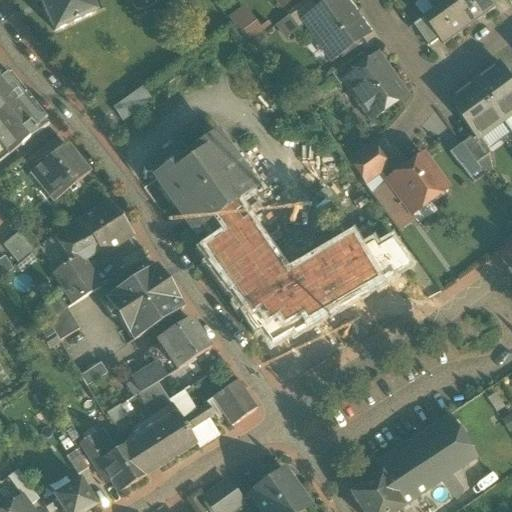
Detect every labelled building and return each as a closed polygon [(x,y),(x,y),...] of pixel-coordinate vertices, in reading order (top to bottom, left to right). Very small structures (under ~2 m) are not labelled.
[(39,0),(54,32),(95,13),(89,0),(39,0)] [(306,25),(332,60),(367,35),(341,0),(333,0),(318,11),(304,21),(306,25)] [(453,33),(466,23),(449,0),(429,0),(428,2),(434,11),(424,19),(439,40),(443,46),(456,37),(453,33)] [(449,0),(466,23),(479,14),(483,18),(495,9),(489,1),(488,0),(449,0)] [(288,17),(298,31),(306,25),(304,21),(318,11),(311,1),(288,17)] [(262,32),(244,6),(227,18),(245,44),(262,32)] [(298,31),(288,17),(275,27),(285,40),(298,31)] [(413,26),(429,47),(439,40),(424,19),(413,26)] [(332,75),(340,86),(345,83),(343,81),(368,64),(361,54),(332,75)] [(361,111),(370,123),(391,108),(390,106),(405,95),(386,69),(383,71),(374,59),(368,64),(343,81),(345,83),(363,110),(361,111)] [(477,83),(476,84),(503,121),(511,114),(511,77),(509,77),(501,66),(485,77),(486,79),(478,84),(477,83)] [(0,114),(22,97),(25,95),(6,71),(0,75),(0,114)] [(479,138),(503,121),(476,84),(475,84),(476,86),(468,91),(467,90),(451,102),(459,112),(459,116),(464,124),(468,125),(475,135),(478,139),(479,138)] [(143,88),(113,110),(122,123),(137,112),(136,110),(151,100),(143,88)] [(0,162),(46,127),(22,97),(0,114),(0,162)] [(511,114),(503,121),(511,133),(511,114)] [(511,134),(511,133),(503,121),(479,138),(489,151),(511,134)] [(194,234),(198,232),(197,231),(203,227),(235,204),(252,192),(253,193),(256,191),(216,135),(188,155),(189,157),(184,160),(183,158),(180,160),(155,178),(175,207),(179,205),(186,215),(190,212),(193,217),(189,220),(186,222),(194,234)] [(463,144),(477,164),(489,155),(491,154),(489,151),(479,138),(478,139),(475,135),(463,144)] [(477,164),(463,144),(450,154),(468,179),(481,170),(477,164)] [(145,164),(155,178),(180,160),(170,145),(145,164)] [(42,190),(53,204),(89,175),(66,146),(33,173),(44,187),(42,190)] [(349,163),(365,185),(381,174),(387,169),(371,147),(349,163)] [(489,155),(477,164),(481,170),(484,174),(492,168),(489,155)] [(387,182),(408,211),(444,185),(423,156),(387,182)] [(35,195),(42,190),(44,187),(33,173),(23,180),(35,195)] [(408,211),(387,182),(381,174),(365,185),(397,230),(413,218),(408,211)] [(109,203),(77,223),(83,233),(87,231),(99,253),(107,248),(109,252),(133,237),(109,203)] [(285,276),(235,204),(203,227),(215,243),(200,253),(266,352),(393,279),(392,277),(407,266),(390,241),(376,251),(371,244),(357,252),(350,239),(285,276)] [(189,220),(186,215),(179,205),(175,207),(186,222),(189,220)] [(83,264),(99,253),(87,231),(83,233),(77,223),(54,239),(70,264),(80,258),(83,264)] [(3,247),(18,265),(37,250),(22,231),(3,247)] [(0,261),(0,270),(4,277),(13,271),(4,258),(0,261)] [(53,274),(63,289),(89,273),(83,264),(80,258),(70,264),(53,274)] [(105,300),(133,342),(183,310),(156,267),(105,300)] [(100,290),(89,273),(63,289),(74,306),(100,290)] [(40,311),(47,322),(66,310),(60,299),(40,311)] [(46,323),(59,343),(79,331),(67,310),(46,323)] [(159,346),(177,372),(210,351),(189,320),(157,342),(159,346)] [(156,367),(132,381),(139,394),(140,395),(157,384),(158,384),(177,372),(159,346),(148,353),(156,367)] [(79,378),(86,388),(107,375),(100,364),(79,378)] [(133,398),(139,394),(132,381),(125,385),(133,398)] [(225,416),(232,427),(256,410),(237,382),(213,398),(225,416)] [(159,388),(157,384),(140,395),(136,397),(139,401),(159,388)] [(139,401),(150,419),(171,406),(168,401),(159,388),(139,401)] [(184,391),(168,401),(171,406),(176,414),(181,422),(197,411),(184,391)] [(495,394),(486,399),(495,413),(503,407),(495,394)] [(225,416),(213,398),(206,404),(207,405),(214,416),(218,421),(225,416)] [(181,422),(188,433),(208,420),(214,416),(207,405),(197,411),(181,422)] [(106,415),(118,433),(131,425),(119,406),(106,415)] [(176,414),(171,406),(150,419),(132,430),(133,431),(137,438),(176,414)] [(181,422),(176,414),(137,438),(158,470),(196,446),(188,433),(181,422)] [(511,414),(500,421),(509,434),(511,432),(511,414)] [(381,475),(402,509),(475,459),(448,416),(395,450),(402,460),(381,475),(380,475),(381,475)] [(188,433),(196,446),(199,451),(220,438),(208,420),(188,433)] [(148,477),(158,470),(137,438),(133,431),(126,442),(127,445),(148,476),(148,477)] [(94,467),(99,464),(98,463),(114,453),(101,433),(81,446),(94,467)] [(127,445),(114,453),(98,463),(99,464),(118,495),(148,476),(127,445)] [(373,464),(381,475),(402,460),(395,450),(373,464)] [(66,458),(77,476),(88,470),(76,451),(66,458)] [(8,479),(29,508),(39,501),(17,472),(8,479)] [(283,472),(281,473),(293,491),(295,489),(283,472)] [(299,511),(307,506),(295,489),(293,491),(281,473),(250,496),(262,511),(299,511)] [(350,495),(361,511),(398,511),(403,509),(402,509),(381,475),(350,495)] [(52,497),(61,511),(89,511),(97,507),(88,492),(87,493),(79,481),(52,497)] [(204,499),(213,511),(229,511),(242,503),(227,483),(204,499)] [(31,511),(21,498),(1,511),(31,511)]
